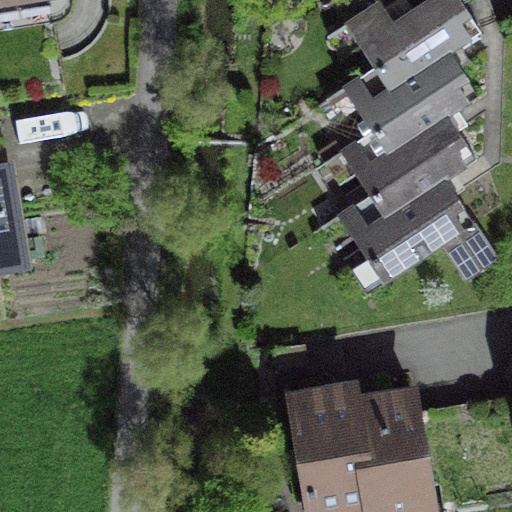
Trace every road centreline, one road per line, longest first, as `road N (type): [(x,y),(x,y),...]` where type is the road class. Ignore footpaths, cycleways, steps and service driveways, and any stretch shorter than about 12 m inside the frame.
road 1 (unclassified): [(159,0),(126,511)]
road 2 (residential): [(511,333),(347,363)]
